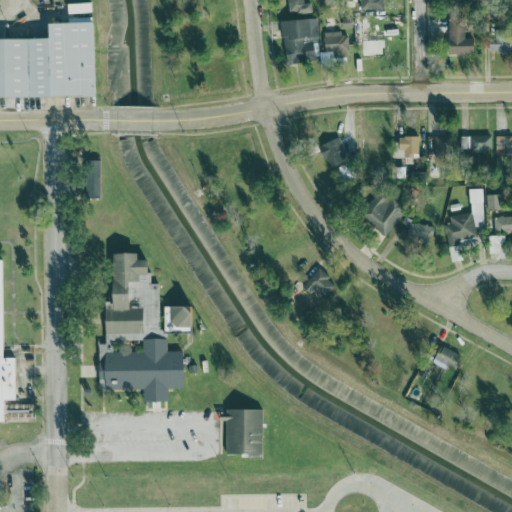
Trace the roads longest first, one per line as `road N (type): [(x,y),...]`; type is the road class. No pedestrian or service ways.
road 1 (residential): [(250,0),(265,109),(288,173),(318,220),(390,279),(511,344)]
road 2 (residential): [(58,121),(59,511)]
road 3 (tertiary): [(155,121),(338,93),(511,89)]
